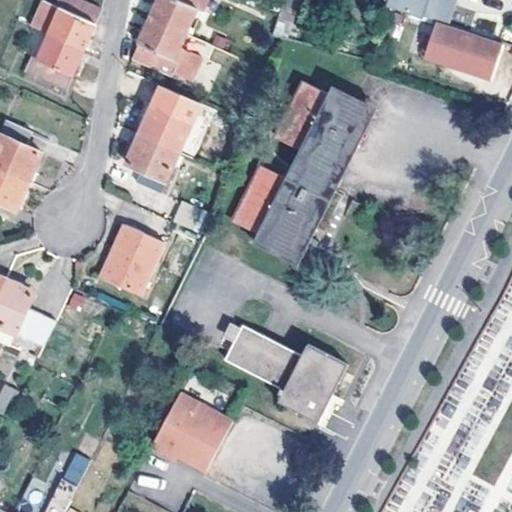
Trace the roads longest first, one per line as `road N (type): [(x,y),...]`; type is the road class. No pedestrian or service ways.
road 1 (residential): [(337,511),(511,176)]
road 2 (residential): [(79,225),(123,0)]
